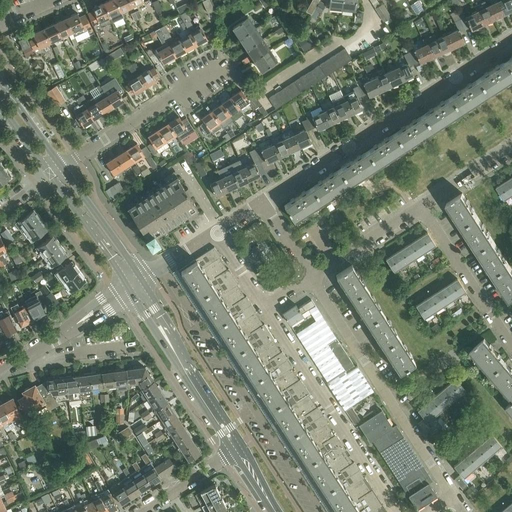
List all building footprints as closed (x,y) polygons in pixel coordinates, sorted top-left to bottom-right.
[(115,0),(110,0),(104,3),(111,17),(113,23),(124,17),(122,12),(115,0)] [(129,0),(115,0),(122,12),(133,7),(129,0)] [(152,3),(157,12),(162,10),(158,0),(152,3)] [(209,0),(207,0),(203,2),(208,13),(214,10),(209,0)] [(312,0),(307,9),(312,12),(319,0),(312,0)] [(330,0),(329,8),(342,9),(343,0),(330,0)] [(356,0),(343,0),(342,9),(356,11),(356,0)] [(501,0),(498,1),(504,15),(511,11),(511,1),(511,0),(501,0)] [(504,15),(498,1),(487,6),(494,20),(504,15)] [(178,7),(180,12),(191,8),(189,2),(178,7)] [(100,22),(111,17),(104,3),(93,8),(94,11),(88,14),(96,32),(103,29),(100,22)] [(383,3),(375,8),(384,22),(392,17),(383,3)] [(482,25),(494,20),(487,6),(476,12),(482,25)] [(354,22),(362,23),(364,12),(356,11),(354,22)] [(187,29),(190,33),(197,45),(208,39),(199,24),(198,25),(199,25),(194,28),(185,12),(180,15),(184,22),(187,29)] [(476,12),(460,19),(465,30),(470,28),(471,31),(482,25),(476,12)] [(77,13),(66,18),(73,33),(75,37),(88,31),(89,34),(93,31),(86,15),(80,18),(77,13)] [(458,30),(447,35),(453,48),(465,43),(460,32),(465,30),(460,19),(458,15),(452,18),(458,30)] [(234,26),(241,37),(255,28),(248,17),(234,26)] [(62,38),(73,33),(66,18),(55,23),(62,38)] [(183,31),(187,29),(184,22),(179,24),(183,31)] [(55,23),(44,29),(51,43),(62,38),(55,23)] [(165,26),(160,28),(176,57),(186,51),(180,39),(178,37),(173,40),(165,26)] [(285,30),(282,26),(275,31),(278,35),(285,30)] [(163,64),(176,57),(160,28),(155,31),(163,45),(156,49),(156,48),(148,53),(154,63),(161,59),(163,64)] [(262,39),(255,28),(241,37),(249,48),(262,39)] [(51,43),(44,29),(33,34),(35,39),(30,41),(34,51),(51,43)] [(180,39),(186,51),(197,45),(190,33),(180,39)] [(442,53),(453,48),(447,35),(436,40),(442,53)] [(305,51),(315,44),(309,36),(299,42),(305,51)] [(27,37),(19,40),(23,49),(31,45),(27,37)] [(262,39),(249,48),(256,59),(269,50),(262,39)] [(442,53),(436,40),(425,45),(431,59),(442,53)] [(374,47),(376,51),(386,47),(384,43),(374,47)] [(414,50),(409,53),(414,64),(419,62),(420,64),(431,59),(425,45),(414,50)] [(345,48),(339,52),(346,63),(352,59),(345,48)] [(276,62),(269,50),(256,59),(263,71),(276,62)] [(341,66),(346,63),(339,52),(334,55),(341,66)] [(407,63),(396,68),(402,81),(414,76),(409,66),(414,64),(409,53),(403,55),(407,63)] [(334,55),(329,59),(336,70),(341,66),(334,55)] [(331,73),(336,70),(329,59),(324,62),(331,73)] [(324,62),(319,65),(326,76),(331,73),(324,62)] [(488,96),(511,79),(511,71),(505,62),(478,80),(488,96)] [(60,78),(66,75),(60,63),(54,66),(60,78)] [(321,79),(326,76),(319,65),(314,68),(321,79)] [(155,79),(160,77),(154,68),(150,71),(149,69),(138,76),(146,88),(156,81),(155,79)] [(316,83),(321,79),(314,68),(309,72),(316,83)] [(396,68),(385,74),(391,86),(402,81),(396,68)] [(311,86),(316,83),(309,72),(304,75),(311,86)] [(103,90),(106,96),(114,108),(124,101),(115,86),(120,83),(114,74),(109,77),(114,84),(103,90)] [(391,86),(385,74),(374,79),(380,92),(391,86)] [(304,75),(299,78),(306,89),(311,86),(304,75)] [(129,84),(134,93),(135,94),(146,88),(138,76),(128,83),(129,84)] [(301,92),(306,89),(299,78),(294,82),(301,92)] [(363,96),(368,94),(369,97),(380,92),(374,79),(358,86),(363,96)] [(460,114),(488,96),(478,80),(450,98),(460,114)] [(296,96),(301,92),(294,82),(289,85),(296,96)] [(289,85),(284,88),(291,99),(296,96),(289,85)] [(358,98),(363,96),(358,86),(353,89),(356,96),(345,101),(351,114),(363,109),(358,98)] [(56,87),(45,93),(54,109),(65,102),(56,87)] [(286,102),(291,99),(284,88),(279,91),(286,102)] [(341,89),(330,94),(333,101),(344,95),(341,89)] [(241,90),(230,97),(242,114),(250,108),(247,103),(248,102),(249,101),(246,97),(241,90)] [(279,91),(274,95),(281,106),(286,102),(279,91)] [(252,92),(246,97),(249,101),(248,102),(254,110),(257,108),(261,105),(252,92)] [(83,104),(86,108),(94,120),(104,114),(96,102),(93,97),(86,101),(83,95),(79,97),(83,104)] [(275,109),(281,106),(274,95),(268,98),(275,109)] [(114,108),(106,96),(96,102),(104,114),(114,108)] [(242,114),(230,97),(221,104),(229,116),(234,122),(243,115),(242,114)] [(351,114),(345,101),(343,97),(332,102),(334,107),(340,120),(351,114)] [(460,114),(450,98),(423,116),(433,131),(460,114)] [(86,108),(83,104),(80,106),(73,110),(78,118),(75,119),(79,126),(82,124),(83,127),(94,120),(86,108)] [(221,104),(211,111),(219,123),(229,116),(221,104)] [(329,125),(340,120),(334,107),(323,112),(329,125)] [(222,127),(219,123),(211,111),(201,118),(204,122),(199,126),(206,136),(211,132),(212,134),(222,127)] [(312,129),(316,127),(318,130),(329,125),(323,112),(312,117),(311,115),(306,117),(307,119),(312,129)] [(405,150),(433,131),(423,116),(395,134),(405,150)] [(168,123),(176,135),(179,141),(194,131),(187,120),(183,123),(178,117),(168,123)] [(294,135),(301,148),(312,142),(307,131),(312,129),(307,119),(302,122),(305,129),(294,135)] [(176,135),(168,123),(158,130),(165,142),(176,135)] [(169,147),(165,142),(158,130),(148,136),(152,142),(147,145),(153,154),(157,151),(158,153),(169,147)] [(405,150),(395,134),(367,152),(377,168),(405,150)] [(289,153),(301,148),(294,135),(283,140),(289,153)] [(283,140),(272,145),(278,158),(289,153),(283,140)] [(126,150),(134,162),(144,155),(153,168),(156,166),(150,156),(151,155),(145,146),(141,149),(137,143),(126,150)] [(260,148),(255,150),(261,163),(266,160),(267,164),(278,158),(272,145),(261,150),(260,148)] [(209,155),(211,158),(221,152),(219,148),(209,155)] [(126,150),(116,156),(124,168),(134,162),(126,150)] [(254,163),(243,168),(249,181),(261,175),(256,165),(261,163),(255,150),(249,153),(254,163)] [(367,152),(339,170),(350,186),(377,168),(367,152)] [(186,153),(183,155),(190,164),(193,162),(186,153)] [(113,175),(124,168),(116,156),(105,163),(113,175)] [(194,165),(200,177),(205,174),(200,162),(194,165)] [(8,172),(5,167),(0,170),(0,185),(10,178),(8,174),(8,172)] [(238,186),(249,181),(243,168),(232,173),(238,186)] [(350,186),(339,170),(312,188),(322,204),(350,186)] [(128,208),(135,219),(130,223),(136,232),(141,229),(147,237),(146,238),(152,247),(159,242),(155,236),(187,216),(189,220),(198,214),(195,210),(197,209),(177,177),(175,178),(173,173),(164,179),(167,183),(128,208)] [(232,173),(221,178),(227,192),(238,186),(232,173)] [(216,197),(227,192),(221,178),(210,184),(216,197)] [(511,187),(507,180),(496,187),(505,200),(511,195),(511,187)] [(107,193),(112,201),(125,193),(120,184),(107,193)] [(294,222),(322,204),(312,188),(284,206),(294,222)] [(447,204),(463,230),(479,220),(462,194),(447,204)] [(21,225),(26,231),(42,219),(38,213),(36,214),(34,210),(17,223),(20,227),(21,225)] [(42,219),(26,231),(24,232),(31,242),(48,230),(45,226),(46,225),(42,219)] [(478,253),(494,243),(479,220),(463,230),(478,253)] [(6,231),(1,234),(8,244),(13,241),(6,231)] [(427,233),(417,239),(425,252),(433,247),(435,249),(437,247),(427,233)] [(0,257),(1,260),(9,256),(0,237),(0,257)] [(40,252),(44,257),(61,245),(56,239),(55,240),(53,237),(36,249),(39,253),(40,252)] [(427,254),(425,252),(417,239),(407,246),(415,259),(422,254),(424,256),(427,254)] [(478,253),(494,277),(509,266),(494,243),(478,253)] [(65,251),(61,245),(44,257),(49,263),(47,264),(50,268),(67,256),(64,252),(65,251)] [(417,261),(415,259),(407,246),(397,253),(405,265),(412,261),(414,263),(417,261)] [(181,271),(199,299),(234,276),(228,268),(227,269),(220,257),(221,256),(214,247),(190,262),(191,265),(181,271)] [(255,273),(267,266),(258,251),(246,258),(255,273)] [(406,267),(405,265),(397,253),(386,259),(394,272),(402,267),(404,269),(406,267)] [(63,283),(80,271),(75,265),(74,266),(71,262),(55,275),(57,278),(59,277),(63,283)] [(353,302),(369,292),(352,266),(336,276),(353,302)] [(511,299),(511,270),(509,266),(494,277),(510,301),(511,299)] [(40,270),(33,277),(38,282),(45,275),(40,270)] [(80,271),(63,283),(67,289),(66,290),(69,294),(85,281),(83,278),(84,277),(80,271)] [(199,299),(217,326),(252,304),(246,296),(245,296),(237,285),(239,284),(234,276),(199,299)] [(457,279),(447,286),(455,298),(463,294),(465,296),(467,294),(457,279)] [(457,300),(455,298),(447,286),(437,292),(445,305),(452,300),(454,302),(457,300)] [(40,291),(36,293),(35,293),(36,295),(32,298),(33,300),(26,303),(30,311),(34,319),(46,313),(42,306),(47,303),(40,291)] [(353,302),(368,324),(384,314),(369,292),(353,302)] [(447,307),(445,305),(437,292),(427,299),(435,312),(442,307),(444,309),(447,307)] [(49,293),(44,297),(51,306),(56,303),(49,293)] [(11,307),(14,312),(21,327),(31,322),(27,313),(30,311),(26,303),(22,294),(18,296),(23,305),(19,307),(18,303),(11,307)] [(436,314),(435,312),(427,299),(416,306),(424,318),(432,314),(434,316),(436,314)] [(312,300),(298,309),(303,317),(291,325),(328,382),(327,383),(345,410),(374,391),(358,366),(356,367),(312,300)] [(257,312),(252,304),(217,326),(235,354),(270,332),(264,323),(263,324),(256,313),(257,312)] [(303,317),(298,309),(296,305),(283,313),(291,325),(303,317)] [(9,311),(0,315),(0,335),(4,334),(6,336),(7,336),(9,337),(11,336),(12,333),(17,330),(11,319),(13,318),(9,311)] [(368,324),(383,348),(399,338),(384,314),(368,324)] [(275,340),(270,332),(235,354),(253,382),(287,359),(282,351),(281,352),(273,340),(275,340)] [(383,348),(395,367),(399,373),(415,363),(399,338),(383,348)] [(471,352),(492,376),(506,364),(485,339),(471,352)] [(293,367),(287,359),(253,382),(271,409),(305,387),(300,379),(299,380),(291,368),(293,367)] [(511,370),(506,364),(492,376),(511,400),(511,370)] [(138,383),(142,389),(154,381),(145,368),(126,370),(128,384),(138,383)] [(114,372),(116,386),(116,390),(128,389),(128,384),(126,370),(114,372)] [(102,374),(104,388),(116,386),(114,372),(102,374)] [(90,376),(92,389),(104,388),(102,374),(90,376)] [(92,389),(90,376),(77,377),(80,396),(92,395),(92,389)] [(80,396),(77,377),(65,379),(68,398),(80,396)] [(455,378),(446,386),(456,398),(463,392),(465,394),(467,392),(455,378)] [(44,382),(56,402),(60,400),(61,402),(68,401),(68,398),(65,379),(45,382),(44,382)] [(154,381),(142,389),(148,399),(160,391),(154,381)] [(60,400),(56,402),(44,382),(36,387),(35,386),(30,389),(28,388),(25,390),(25,391),(23,392),(25,396),(19,399),(27,413),(33,409),(35,413),(47,406),(49,411),(58,405),(60,409),(64,407),(61,402),(60,400)] [(446,386),(437,394),(447,406),(453,400),(455,402),(457,400),(456,398),(446,386)] [(311,395),(305,387),(271,409),(289,437),(323,414),(318,406),(317,407),(309,396),(311,395)] [(160,391),(148,399),(155,409),(167,402),(160,391)] [(448,408),(447,406),(437,394),(427,402),(437,414),(444,408),(446,410),(448,408)] [(368,411),(377,406),(371,397),(363,402),(368,411)] [(17,430),(19,428),(15,421),(17,420),(15,417),(21,414),(12,398),(4,402),(8,410),(7,413),(15,426),(17,430)] [(6,431),(15,426),(7,413),(8,410),(4,402),(0,404),(0,419),(3,425),(6,431)] [(167,402),(155,409),(162,419),(174,412),(167,402)] [(418,411),(425,419),(427,421),(428,422),(435,416),(437,418),(439,416),(437,414),(427,402),(418,411)] [(381,410),(375,414),(372,410),(363,416),(365,420),(359,425),(361,428),(370,443),(373,441),(415,506),(417,509),(437,496),(429,483),(432,480),(396,425),(392,427),(387,419),(381,410)] [(174,412),(162,419),(169,430),(181,422),(174,412)] [(289,437),(307,464),(341,442),(336,434),(335,435),(327,424),(329,423),(323,414),(289,437)] [(425,423),(427,421),(425,419),(423,420),(422,419),(417,424),(426,434),(431,430),(425,423)] [(133,425),(137,432),(147,427),(144,420),(133,425)] [(181,422),(169,430),(175,440),(187,432),(181,422)] [(12,441),(17,438),(15,434),(13,434),(12,431),(8,434),(12,441)] [(182,450),(194,443),(187,432),(175,440),(182,450)] [(491,434),(482,442),(492,453),(498,448),(501,450),(503,447),(491,434)] [(346,450),(341,442),(307,464),(325,492),(359,470),(354,462),(352,462),(345,451),(346,450)] [(493,455),(492,453),(482,442),(473,450),(483,461),(489,456),(491,458),(493,455)] [(194,443),(182,450),(189,461),(201,453),(194,443)] [(88,466),(93,463),(85,450),(80,452),(88,466)] [(473,450),(463,458),(473,469),(480,464),(482,466),(484,463),(483,461),(473,450)] [(151,461),(146,454),(142,456),(147,464),(151,461)] [(475,471),(473,469),(463,458),(454,466),(461,475),(463,477),(464,478),(470,472),(473,474),(475,471)] [(164,461),(159,465),(165,475),(170,472),(164,461)] [(165,475),(159,465),(154,468),(161,478),(165,475)] [(153,467),(143,474),(151,485),(161,479),(161,478),(154,468),(153,467)] [(364,478),(359,470),(325,492),(337,511),(354,511),(377,497),(372,489),(370,490),(363,479),(364,478)] [(122,484),(116,474),(113,476),(119,485),(122,484)] [(143,474),(133,480),(141,492),(151,485),(143,474)] [(58,485),(54,475),(45,479),(49,489),(58,485)] [(462,489),(467,485),(461,478),(463,477),(461,475),(459,476),(459,475),(454,479),(462,489)] [(94,482),(99,492),(108,511),(111,510),(112,510),(117,508),(107,488),(102,491),(97,480),(94,482)] [(133,480),(123,486),(131,498),(141,492),(133,480)] [(200,492),(207,504),(221,496),(215,484),(200,492)] [(121,505),(131,498),(123,486),(113,493),(121,505)] [(13,491),(5,495),(2,490),(0,491),(0,502),(14,496),(15,495),(13,491)] [(79,493),(88,511),(97,511),(92,500),(88,502),(83,491),(79,493)] [(97,498),(92,500),(97,511),(106,511),(108,511),(99,492),(95,494),(97,498)] [(76,494),(80,502),(75,504),(78,511),(88,511),(79,493),(76,494)] [(0,502),(0,511),(7,509),(5,505),(16,500),(14,496),(0,502)] [(221,496),(207,504),(210,511),(219,511),(227,508),(221,496)] [(382,505),(377,497),(354,511),(384,511),(381,506),(382,505)] [(63,501),(67,508),(68,511),(78,511),(75,504),(70,507),(67,499),(63,501)]
